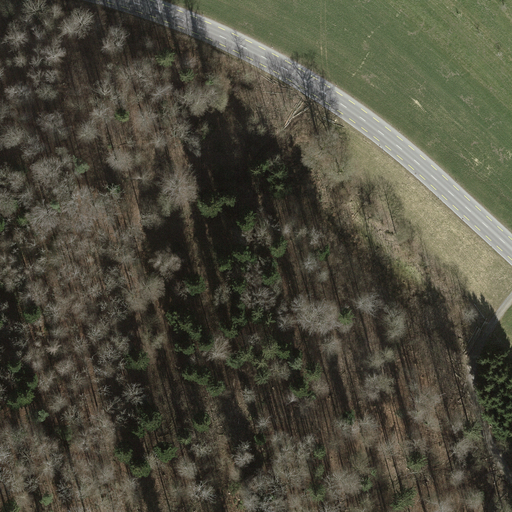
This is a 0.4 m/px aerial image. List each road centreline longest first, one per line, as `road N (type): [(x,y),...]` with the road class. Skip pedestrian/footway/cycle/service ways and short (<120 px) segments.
road 1 (tertiary): [(104,0),(195,27),(293,74),(403,152),(511,250)]
road 2 (track): [(511,299),(473,358),(469,388),(511,479)]
